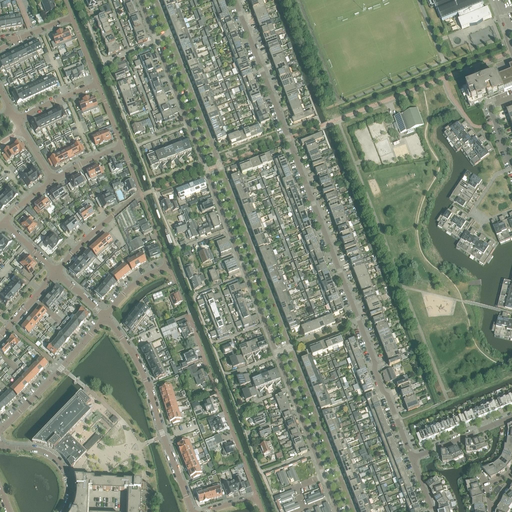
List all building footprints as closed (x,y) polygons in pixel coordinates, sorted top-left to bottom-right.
[(56,10),(54,4),(53,5),(52,3),(53,3),(51,0),(46,0),(42,2),(46,14),(56,10)] [(90,11),(94,9),(93,7),(98,6),(97,4),(100,2),(99,0),(85,0),(88,5),(87,5),(88,8),(89,8),(89,9),(90,9),(90,11)] [(166,9),(175,5),(177,4),(175,0),(173,0),(164,4),(166,9)] [(252,10),(264,5),(261,0),(260,0),(250,4),(251,4),(252,7),(253,6),(254,9),(252,9),(252,10)] [(433,0),(436,6),(442,22),(458,15),(483,5),(484,5),(481,0),(433,0)] [(109,4),(104,6),(102,7),(105,14),(112,12),(109,4)] [(125,7),(127,12),(136,8),(135,7),(135,6),(135,5),(135,4),(125,7)] [(224,4),(215,7),(212,8),(214,13),(217,12),(226,9),(224,4)] [(168,14),(177,11),(175,5),(166,9),(168,14)] [(256,14),(266,10),(264,5),(252,10),(253,12),(255,12),(256,14)] [(462,30),(465,28),(470,26),(470,27),(477,25),(483,21),(492,18),(488,9),(484,10),(483,5),(458,15),(460,20),(458,21),(462,30)] [(128,16),(138,13),(138,12),(138,11),(137,11),(137,10),(136,8),(127,12),(128,16)] [(170,19),(179,16),(181,15),(179,9),(177,11),(168,14),(170,19)] [(226,9),(217,12),(214,13),(216,18),(219,17),(228,14),(226,9)] [(256,20),(268,16),(266,10),(256,14),(257,17),(255,18),(256,20)] [(130,21),(139,17),(139,16),(139,15),(139,14),(139,13),(138,13),(128,16),(130,21)] [(45,22),(41,14),(35,16),(39,25),(45,22)] [(228,14),(219,17),(216,18),(218,23),(230,19),(228,14)] [(97,23),(107,19),(106,15),(94,19),(95,20),(96,21),(96,22),(97,22),(97,23)] [(172,24),(180,21),(183,19),(181,15),(179,16),(170,19),(172,24)] [(260,25),(270,21),(268,16),(256,20),(257,23),(259,22),(260,25)] [(130,26),(142,22),(142,21),(141,20),(140,19),(139,17),(130,21),(128,22),(130,26)] [(98,28),(108,24),(107,20),(108,20),(107,19),(97,23),(98,25),(98,26),(98,27),(98,28)] [(173,29),(176,28),(185,24),(183,19),(180,21),(172,24),(173,29)] [(220,28),(223,27),(232,24),(230,19),(218,23),(220,28)] [(260,31),(267,28),(272,26),(270,21),(260,25),(261,28),(259,28),(260,31)] [(134,30),(138,28),(143,26),(142,25),(142,24),(142,23),(142,22),(130,26),(131,31),(134,30)] [(101,32),(110,29),(108,24),(98,28),(99,29),(99,30),(100,31),(101,32)] [(175,34),(184,31),(187,30),(185,24),(176,28),(173,29),(175,34)] [(225,33),(234,29),(232,24),(223,27),(225,33)] [(135,34),(145,31),(145,29),(144,28),(143,26),(138,28),(134,30),(135,34)] [(263,36),(274,32),(272,26),(267,28),(260,31),(261,31),(262,33),(263,33),(264,35),(262,36),(263,36)] [(102,37),(112,33),(110,29),(101,32),(102,34),(101,34),(101,35),(101,36),(102,36),(102,37)] [(234,29),(225,33),(227,38),(235,34),(234,29)] [(72,42),(67,30),(64,32),(64,31),(59,33),(64,45),(72,42)] [(177,39),(186,36),(189,35),(187,30),(184,31),(175,34),(177,39)] [(145,31),(135,34),(137,39),(136,39),(146,35),(146,33),(146,32),(146,31),(145,31)] [(266,41),(276,37),(274,32),(263,36),(264,39),(265,38),(266,41)] [(64,45),(59,33),(55,34),(56,35),(52,36),(54,42),(51,43),(53,49),(64,45)] [(104,41),(114,38),(112,33),(102,37),(102,38),(103,39),(103,40),(104,40),(104,41)] [(235,34),(227,38),(224,39),(226,44),(228,43),(237,39),(235,34)] [(146,35),(136,39),(138,44),(149,39),(150,40),(150,39),(149,39),(149,38),(148,38),(147,37),(146,35)] [(179,44),(188,41),(191,40),(189,35),(186,36),(177,39),(179,44)] [(267,47),(278,42),(276,37),(266,41),(267,44),(266,44),(267,47)] [(105,46),(115,42),(114,38),(104,41),(105,43),(105,44),(105,45),(105,46)] [(237,39),(228,43),(230,48),(239,44),(237,39)] [(190,46),(188,41),(179,44),(181,49),(190,46)] [(39,44),(37,42),(33,44),(37,53),(42,50),(40,48),(42,47),(41,43),(39,44)] [(108,50),(118,46),(117,46),(115,42),(105,46),(106,47),(106,48),(107,49),(107,48),(108,50)] [(269,52),(280,48),(282,47),(280,42),(278,42),(267,47),(268,49),(269,49),(270,51),(269,52)] [(37,53),(33,44),(28,46),(33,57),(32,55),(37,53)] [(239,44),(230,48),(232,53),(241,49),(239,44)] [(183,54),(192,51),(195,50),(193,45),(190,46),(181,49),(183,54)] [(33,57),(28,46),(23,48),(29,59),(33,57)] [(118,46),(108,50),(108,52),(108,53),(108,54),(108,55),(108,56),(108,55),(120,51),(118,46)] [(29,59),(23,48),(19,50),(24,61),(29,59)] [(272,57),(282,53),(280,48),(269,52),(270,55),(271,54),(272,57)] [(241,49),(232,53),(234,58),(243,54),(241,49)] [(24,61),(19,50),(19,51),(14,53),(19,64),(24,62),(24,61)] [(195,50),(192,51),(183,54),(185,59),(194,56),(197,55),(195,50)] [(158,59),(156,54),(150,57),(148,52),(143,54),(147,63),(152,61),(158,59)] [(19,64),(14,53),(10,55),(15,66),(14,65),(19,63),(19,64)] [(273,63),(284,58),(282,53),(272,57),(273,59),(272,60),(273,63)] [(147,63),(143,54),(139,56),(140,60),(134,63),(136,67),(142,65),(147,63)] [(243,54),(234,58),(236,63),(245,59),(243,54)] [(15,66),(10,55),(5,57),(10,68),(15,66)] [(194,56),(185,59),(187,64),(196,61),(194,56)] [(10,68),(5,57),(0,59),(6,70),(10,68)] [(277,68),(286,64),(284,58),(273,63),(274,65),(275,65),(277,68)] [(245,59),(236,63),(233,64),(235,69),(238,68),(247,64),(245,59)] [(189,70),(198,66),(201,65),(201,64),(200,60),(199,60),(196,61),(187,64),(189,70)] [(124,61),(120,63),(116,64),(119,72),(114,73),(117,81),(126,77),(124,74),(128,73),(128,72),(125,64),(124,61)] [(144,69),(153,66),(152,61),(147,63),(142,65),(144,69)] [(84,71),(81,63),(72,67),(77,79),(82,77),(80,73),(84,71)] [(247,64),(238,68),(235,69),(237,74),(249,70),(247,64)] [(277,73),(288,69),(286,64),(277,68),(278,70),(276,71),(277,73)] [(200,71),(203,70),(201,65),(198,66),(189,70),(191,75),(200,71)] [(511,88),(511,65),(509,66),(511,71),(498,76),(487,79),(477,83),(463,88),(465,94),(463,95),(466,101),(468,100),(470,106),(489,99),(499,95),(504,93),(504,91),(511,88)] [(153,66),(144,69),(146,74),(155,70),(153,66)] [(77,79),(72,67),(63,70),(67,78),(70,77),(72,82),(77,79)] [(279,79),(291,74),(288,69),(277,73),(277,74),(278,74),(279,76),(280,76),(281,78),(279,79)] [(155,70),(146,74),(147,78),(157,75),(155,70)] [(203,70),(200,71),(191,75),(193,80),(205,75),(203,70)] [(250,71),(238,76),(240,81),(252,76),(250,71)] [(283,83),(293,80),(291,74),(279,79),(280,81),(282,81),(283,83)] [(149,83),(159,79),(157,75),(147,78),(149,83)] [(205,75),(193,80),(195,85),(207,80),(205,75)] [(245,85),(254,82),(252,76),(240,81),(242,86),(245,85)] [(51,88),(46,77),(41,79),(47,90),(51,88)] [(46,77),(51,88),(56,86),(55,83),(57,82),(56,78),(54,79),(52,77),(47,79),(46,77)] [(47,90),(41,79),(36,81),(42,93),(46,90),(47,90)] [(159,79),(149,83),(151,87),(160,84),(159,79)] [(197,90),(206,86),(209,85),(207,80),(195,85),(197,90)] [(283,89),(295,85),(293,80),(283,83),(284,86),(282,87),(283,89)] [(42,93),(36,81),(36,82),(32,84),(37,95),(41,93),(42,93)] [(119,89),(128,86),(126,81),(118,84),(119,89)] [(254,82),(245,85),(242,86),(244,91),(247,90),(256,87),(254,82)] [(37,95),(32,84),(31,84),(29,85),(27,86),(32,97),(36,95),(37,95)] [(287,94),(297,90),(295,85),(283,89),(284,92),(286,92),(287,94)] [(32,97),(27,86),(26,86),(22,88),(27,99),(32,97)] [(256,87),(247,90),(244,91),(246,96),(249,95),(258,92),(256,87)] [(27,99),(22,88),(21,88),(17,91),(22,102),(27,100),(27,99)] [(162,88),(153,92),(154,96),(164,93),(162,88)] [(206,88),(197,91),(200,97),(208,93),(206,88)] [(123,98),(132,95),(134,94),(134,93),(133,92),(132,91),(132,90),(132,89),(130,90),(121,94),(123,98)] [(287,100),(299,96),(297,90),(287,94),(288,97),(286,98),(287,100)] [(22,102),(17,91),(12,93),(14,98),(12,99),(14,102),(16,101),(16,102),(17,104),(22,102)] [(201,102),(210,98),(213,97),(211,92),(208,93),(200,97),(201,102)] [(258,92),(249,95),(246,96),(248,101),(250,100),(260,97),(258,92)] [(164,93),(154,96),(156,101),(166,97),(164,93)] [(289,105),(298,101),(297,97),(299,96),(287,100),(289,105)] [(90,98),(86,99),(91,111),(98,108),(94,97),(91,98),(90,98)] [(158,105),(167,102),(166,97),(156,101),(158,105)] [(210,98),(201,102),(203,107),(215,102),(213,97),(210,98)] [(260,97),(250,100),(248,101),(250,106),(252,105),(261,102),(260,97)] [(82,112),(77,113),(79,116),(81,115),(83,114),(91,111),(86,99),(82,101),(82,102),(78,103),(82,112)] [(291,109),(300,106),(298,101),(289,105),(291,109)] [(167,102),(158,105),(160,110),(169,106),(167,102)] [(215,102),(203,107),(205,112),(217,107),(215,102)] [(261,102),(252,105),(250,106),(252,111),(254,110),(263,107),(261,102)] [(128,111),(137,108),(139,107),(137,103),(135,104),(126,107),(128,111)] [(169,106),(160,110),(161,114),(166,112),(171,110),(169,106)] [(292,114),(302,110),(300,106),(291,109),(292,114)] [(207,117),(216,113),(219,112),(217,107),(205,112),(207,117)] [(263,107),(254,110),(252,111),(254,116),(265,112),(263,107)] [(67,118),(62,108),(57,111),(62,121),(67,118)] [(137,108),(128,111),(130,116),(139,113),(137,108)] [(179,113),(177,108),(171,110),(166,112),(170,121),(174,120),(173,115),(179,113)] [(400,134),(424,125),(417,108),(394,117),(400,134)] [(292,114),(294,118),(302,115),(304,114),(303,114),(302,110),(292,114)] [(62,121),(57,111),(52,113),(56,123),(62,121)] [(302,115),(304,121),(306,121),(305,119),(314,116),(312,111),(303,114),(304,114),(302,115)] [(170,121),(166,112),(161,114),(155,116),(156,119),(157,121),(163,119),(165,123),(170,121)] [(209,122),(218,118),(221,117),(219,112),(216,113),(207,117),(209,122)] [(258,120),(267,117),(265,112),(254,116),(256,121),(257,121),(258,120)] [(56,123),(52,113),(47,116),(51,126),(56,123)] [(304,121),(302,115),(294,118),(291,119),(293,124),(302,121),(302,122),(304,121)] [(51,126),(47,116),(41,118),(46,128),(51,126)] [(211,127),(220,123),(223,122),(221,117),(218,118),(209,122),(211,127)] [(267,117),(258,120),(260,126),(266,123),(266,124),(267,124),(267,125),(268,125),(268,124),(269,124),(269,123),(269,122),(267,117)] [(46,128),(41,118),(36,121),(41,130),(46,128)] [(149,130),(153,128),(149,120),(132,127),(135,135),(141,133),(141,134),(145,133),(143,127),(148,125),(149,130)] [(41,130),(36,121),(31,123),(32,126),(31,126),(33,130),(34,129),(36,134),(42,132),(41,130)] [(223,122),(220,123),(211,127),(213,132),(225,127),(223,122)] [(444,134),(448,138),(467,124),(465,122),(461,125),(459,122),(453,127),(452,124),(445,129),(447,132),(444,134)] [(448,138),(451,143),(466,131),(464,129),(468,126),(467,124),(448,138)] [(253,128),(257,136),(262,134),(258,126),(253,128)] [(225,127),(213,132),(215,137),(226,133),(227,132),(225,127)] [(111,140),(106,128),(99,132),(99,134),(100,134),(104,144),(108,142),(107,141),(111,140)] [(248,130),(252,138),(257,136),(253,128),(248,130)] [(243,132),(246,140),(252,138),(248,130),(243,132)] [(451,143),(454,147),(473,133),(472,131),(468,134),(466,131),(451,143)] [(238,134),(241,142),(246,140),(243,132),(238,134)] [(226,133),(215,137),(217,142),(218,143),(219,143),(220,143),(221,142),(221,141),(226,139),(226,138),(228,137),(226,133)] [(472,140),(471,138),(475,135),(473,133),(454,147),(458,151),(462,148),(473,140),(472,140)] [(104,144),(100,134),(99,134),(92,137),(96,146),(99,144),(99,145),(104,144)] [(241,142),(238,134),(233,136),(236,144),(241,142)] [(312,137),(312,136),(310,136),(312,143),(314,142),(323,139),(321,134),(312,137)] [(236,144),(233,136),(228,138),(231,146),(236,144)] [(302,147),(305,146),(305,145),(312,143),(310,136),(308,137),(309,138),(300,142),(302,147)] [(465,153),(484,138),(483,136),(478,139),(477,137),(472,140),(473,140),(462,148),(465,153)] [(481,143),(486,140),(484,138),(465,153),(468,157),(483,146),(481,143)] [(181,149),(190,146),(187,140),(181,139),(182,143),(180,144),(179,144),(181,149)] [(26,152),(23,148),(25,146),(23,143),(21,144),(19,142),(14,145),(20,155),(21,156),(26,152)] [(316,146),(314,142),(312,143),(305,145),(305,146),(306,150),(316,146)] [(84,149),(83,145),(80,146),(78,143),(73,146),(78,155),(84,152),(82,150),(84,149)] [(173,152),(181,149),(179,144),(180,144),(179,143),(173,143),(174,146),(171,147),(173,152)] [(20,155),(14,145),(9,149),(14,157),(15,158),(20,155)] [(483,146),(468,157),(471,161),(490,147),(489,145),(485,148),(483,146)] [(78,155),(73,146),(69,148),(74,158),(78,155)] [(165,155),(173,152),(171,147),(171,146),(165,146),(166,149),(163,150),(165,155)] [(190,146),(181,149),(184,155),(184,154),(186,153),(188,157),(192,153),(190,146)] [(308,154),(318,151),(316,146),(306,150),(308,154)] [(74,158),(69,148),(68,147),(63,149),(64,151),(69,160),(74,158)] [(490,147),(471,161),(475,166),(490,155),(488,152),(492,149),(490,147)] [(14,157),(9,149),(4,152),(5,154),(3,156),(6,162),(14,157)] [(157,159),(165,155),(163,150),(163,149),(156,149),(158,152),(155,153),(157,159)] [(181,149),(173,152),(175,158),(176,158),(178,157),(179,160),(184,156),(184,154),(184,155),(181,149)] [(69,160),(64,151),(59,153),(64,163),(69,160)] [(318,151),(308,154),(310,159),(319,155),(318,151)] [(149,162),(157,159),(155,153),(155,152),(148,152),(150,155),(147,157),(149,162)] [(173,152),(165,155),(167,161),(170,160),(171,163),(175,160),(176,159),(176,158),(175,158),(173,152)] [(64,163),(59,153),(54,156),(55,157),(59,165),(64,163)] [(264,156),(267,164),(272,162),(269,154),(264,156)] [(165,155),(157,159),(159,164),(162,163),(163,166),(168,162),(167,161),(165,155)] [(319,155),(310,159),(312,164),(313,163),(321,160),(321,159),(319,155)] [(259,157),(262,166),(267,164),(264,156),(259,157)] [(59,165),(55,157),(48,160),(51,166),(53,165),(55,168),(59,165)] [(254,159),(257,168),(262,166),(259,157),(254,159)] [(276,166),(285,163),(282,158),(282,157),(281,157),(280,157),(279,157),(279,158),(279,159),(274,161),(274,162),(273,163),(274,167),(276,166)] [(313,169),(315,168),(325,164),(326,164),(324,158),(321,159),(321,160),(313,163),(314,165),(312,166),(313,169)] [(123,170),(120,163),(116,164),(114,159),(109,161),(110,164),(109,165),(110,169),(112,168),(114,173),(123,170)] [(157,159),(149,162),(151,167),(154,166),(155,169),(158,166),(160,165),(159,164),(157,159)] [(249,161),(252,170),(257,168),(254,159),(249,161)] [(247,172),(252,170),(249,161),(244,163),(247,172)] [(247,172),(244,163),(238,165),(242,174),(247,172)] [(277,172),(278,172),(287,168),(285,163),(276,166),(275,167),(273,168),(275,172),(277,172)] [(316,174),(327,170),(325,164),(315,168),(316,171),(315,171),(316,174)] [(105,176),(101,168),(98,169),(97,166),(92,169),(96,177),(97,180),(105,176)] [(41,174),(39,171),(38,171),(35,167),(30,171),(31,172),(37,180),(42,177),(40,174),(41,174)] [(280,177),(289,173),(287,168),(278,172),(280,177)] [(96,177),(92,169),(86,171),(88,174),(85,175),(88,181),(91,180),(92,182),(97,180),(96,177)] [(327,170),(316,174),(317,177),(318,176),(319,179),(329,175),(327,170)] [(37,180),(31,172),(26,175),(27,176),(33,184),(37,180)] [(464,177),(484,190),(486,188),(481,185),(483,182),(467,172),(464,177)] [(279,183),(291,178),(289,173),(280,177),(277,177),(279,183)] [(233,183),(242,179),(244,179),(242,174),(240,175),(240,174),(234,176),(233,176),(233,175),(232,175),(232,176),(231,176),(231,177),(231,178),(233,183)] [(87,182),(83,176),(81,177),(79,175),(74,178),(79,186),(80,189),(85,185),(84,183),(87,182)] [(329,175),(319,179),(320,181),(319,182),(320,185),(331,180),(329,175)] [(33,184),(27,176),(20,181),(24,186),(26,185),(28,187),(33,184)] [(484,190),(464,177),(461,181),(477,192),(479,189),(483,192),(484,190)] [(79,186),(74,178),(69,181),(71,183),(68,185),(71,191),(79,186)] [(281,188),(292,183),(291,178),(279,183),(281,188)] [(235,188),(244,185),(242,179),(233,183),(235,188)] [(324,189),(334,185),(333,185),(331,180),(320,185),(321,187),(322,187),(324,189)] [(134,190),(136,190),(133,181),(124,184),(120,185),(119,181),(111,184),(114,190),(121,187),(125,186),(126,189),(125,189),(125,190),(126,192),(127,193),(127,192),(128,193),(130,192),(132,196),(135,193),(134,190)] [(197,183),(200,191),(201,194),(207,192),(202,181),(197,183)] [(477,192),(461,181),(458,186),(478,199),(480,197),(475,194),(477,192)] [(192,185),(195,193),(200,191),(197,183),(192,185)] [(283,193),(294,188),(292,183),(281,188),(283,193)] [(244,185),(235,188),(237,193),(248,189),(246,184),(244,185)] [(187,187),(190,195),(195,193),(192,185),(187,187)] [(334,185),(324,189),(325,192),(322,193),(323,196),(326,195),(336,191),(337,191),(334,185)] [(478,199),(458,186),(455,190),(471,201),(473,198),(477,201),(478,199)] [(17,192),(14,190),(13,190),(10,187),(6,191),(13,199),(18,195),(16,193),(17,192)] [(69,195),(64,188),(61,189),(60,187),(55,190),(60,198),(61,200),(69,195)] [(182,189),(185,197),(190,195),(187,187),(182,189)] [(285,198),(296,193),(294,188),(283,193),(285,198)] [(185,197),(182,189),(177,191),(177,192),(178,196),(180,199),(185,197)] [(248,189),(237,193),(239,198),(248,195),(250,194),(248,189)] [(60,198),(55,190),(50,193),(51,196),(49,197),(53,203),(60,198)] [(471,201),(455,190),(452,195),(472,208),(474,206),(469,203),(471,201)] [(13,199),(6,191),(2,195),(9,203),(13,199)] [(336,191),(326,195),(327,197),(325,198),(326,201),(337,196),(336,191)] [(287,203),(298,198),(296,193),(285,198),(287,203)] [(115,200),(112,194),(104,198),(109,206),(114,204),(113,201),(115,200)] [(9,203),(2,195),(0,196),(0,201),(5,207),(9,203)] [(241,203),(250,200),(248,195),(239,198),(241,203)] [(472,208),(452,195),(449,200),(465,210),(467,207),(471,210),(472,208)] [(104,198),(103,196),(95,200),(100,208),(102,206),(103,209),(109,206),(104,198)] [(330,205),(339,201),(337,196),(326,201),(327,203),(329,203),(330,205)] [(52,204),(48,198),(45,200),(44,198),(39,201),(45,209),(46,211),(51,207),(50,205),(52,204)] [(289,208),(292,207),(300,203),(298,198),(287,203),(289,208)] [(250,200),(241,203),(243,208),(252,205),(254,204),(252,199),(250,200)] [(135,209),(139,207),(136,200),(130,206),(132,210),(135,209)] [(172,210),(172,212),(179,209),(176,202),(170,204),(168,200),(161,202),(165,213),(172,210)] [(45,209),(39,201),(34,205),(36,207),(34,209),(38,215),(45,209)] [(213,211),(213,206),(212,206),(211,204),(213,203),(208,204),(207,201),(200,204),(201,207),(199,208),(200,208),(202,214),(207,212),(213,211)] [(339,201),(330,205),(328,206),(330,211),(342,207),(339,201)] [(300,203),(292,207),(289,208),(291,213),(294,212),(302,208),(300,203)] [(92,212),(95,211),(91,205),(88,207),(87,205),(82,208),(84,210),(89,218),(94,215),(92,212)] [(245,213),(254,210),(252,205),(243,208),(245,213)] [(130,206),(115,219),(127,245),(131,253),(134,252),(129,243),(125,232),(133,229),(139,226),(138,223),(133,213),(132,210),(130,206)] [(342,207),(330,211),(332,217),(344,212),(342,207)] [(443,229),(456,209),(454,207),(451,212),(448,210),(444,216),(442,214),(437,221),(440,223),(438,226),(443,229)] [(302,208),(294,212),(291,213),(293,218),(304,213),(302,208)] [(198,236),(192,221),(191,221),(188,214),(186,209),(183,211),(185,215),(183,216),(184,218),(183,219),(184,220),(185,221),(186,223),(188,229),(189,232),(188,232),(186,233),(189,240),(198,236)] [(456,209),(443,229),(447,232),(458,216),(455,215),(458,210),(456,209)] [(89,218),(84,210),(76,215),(80,221),(82,219),(84,221),(89,218)] [(254,210),(245,213),(247,218),(256,215),(254,210)] [(347,211),(344,212),(332,217),(334,222),(346,218),(349,216),(347,211)] [(219,222),(218,218),(218,217),(217,216),(216,216),(215,213),(206,217),(211,229),(214,229),(214,230),(214,229),(220,227),(218,222),(220,222),(219,222)] [(295,223),(297,222),(306,218),(304,213),(293,218),(295,223)] [(458,216),(447,232),(452,235),(465,215),(463,213),(460,218),(458,216)] [(249,223),(258,220),(260,219),(258,214),(256,215),(247,218),(249,223)] [(465,215),(452,235),(456,238),(467,222),(464,220),(467,216),(465,215)] [(77,224),(79,222),(75,216),(68,222),(74,230),(79,226),(77,224)] [(501,217),(510,239),(511,238),(511,229),(508,220),(505,221),(503,216),(501,217)] [(498,224),(505,241),(510,239),(501,217),(499,218),(501,223),(498,224)] [(21,219),(18,222),(19,224),(21,225),(21,226),(24,228),(25,230),(33,222),(31,220),(28,218),(24,222),(23,221),(21,219)] [(306,218),(297,222),(295,223),(297,228),(299,227),(308,223),(306,218)] [(346,218),(334,222),(336,228),(338,227),(348,223),(346,218)] [(139,226),(133,229),(134,232),(141,229),(144,236),(145,235),(152,232),(151,228),(150,228),(150,227),(148,223),(147,223),(145,219),(138,223),(139,226)] [(258,220),(249,223),(250,228),(262,224),(260,219),(258,220)] [(456,238),(461,241),(467,231),(474,221),(472,219),(469,224),(467,222),(456,238)] [(199,236),(200,237),(210,233),(208,226),(207,224),(203,226),(204,228),(198,230),(194,220),(192,221),(198,236),(199,236)] [(505,241),(498,224),(495,225),(493,220),(491,221),(500,243),(505,241)] [(33,222),(25,230),(30,234),(34,230),(36,231),(39,228),(33,222)] [(74,230),(68,222),(61,228),(65,233),(68,231),(69,233),(74,230)] [(178,235),(187,231),(184,223),(182,224),(181,224),(179,224),(178,226),(175,227),(178,235)] [(308,223),(299,227),(301,232),(310,228),(308,223)] [(348,223),(338,227),(339,229),(337,230),(338,233),(350,228),(348,223)] [(252,233),(261,230),(264,229),(262,224),(250,228),(252,233)] [(342,237),(352,234),(350,228),(338,233),(339,235),(341,235),(342,237)] [(461,250),(474,230),(472,229),(470,233),(467,231),(461,241),(457,247),(461,250)] [(261,230),(252,233),(254,239),(263,235),(261,230)] [(311,230),(302,234),(299,235),(301,240),(313,235),(311,230)] [(474,230),(461,250),(466,253),(476,237),(474,236),(477,232),(474,230)] [(63,240),(59,237),(58,238),(51,232),(47,237),(57,246),(63,240)] [(256,244),(265,240),(268,239),(266,234),(263,235),(254,239),(256,244)] [(352,234),(342,237),(343,240),(342,241),(343,243),(354,239),(352,234)] [(110,247),(114,243),(106,235),(102,238),(110,247)] [(303,245),(306,244),(315,240),(313,235),(301,240),(303,245)] [(470,256),(484,236),(481,235),(479,239),(476,237),(466,253),(470,256)] [(2,236),(0,238),(0,242),(7,248),(9,244),(12,242),(8,238),(7,240),(2,236)] [(484,236),(470,256),(475,259),(485,243),(483,242),(486,237),(484,236)] [(57,246),(47,237),(41,244),(42,245),(43,245),(47,248),(48,246),(53,251),(57,246)] [(219,249),(229,245),(227,239),(226,240),(225,237),(214,241),(215,241),(216,243),(219,249)] [(110,247),(102,238),(98,242),(105,250),(110,247)] [(139,239),(129,243),(134,252),(144,247),(140,238),(139,239)] [(258,249),(267,245),(270,244),(268,239),(265,240),(256,244),(258,249)] [(346,248),(357,244),(356,244),(354,239),(343,243),(344,246),(345,245),(346,248)] [(315,240),(306,244),(303,245),(305,250),(308,249),(317,246),(315,240)] [(485,243),(475,259),(479,262),(493,242),(490,241),(488,245),(485,243)] [(105,250),(98,242),(94,245),(101,254),(105,250)] [(493,242),(479,262),(484,265),(486,263),(488,264),(493,257),(491,256),(495,249),(492,248),(495,243),(493,242)] [(357,244),(346,248),(344,249),(346,254),(359,249),(357,244)] [(101,254),(94,245),(90,249),(97,258),(101,254)] [(160,255),(156,246),(152,248),(151,245),(144,248),(146,253),(148,252),(150,259),(156,257),(157,258),(160,257),(159,256),(160,255)] [(229,245),(219,249),(221,254),(221,257),(220,258),(231,254),(230,251),(231,250),(229,245)] [(271,246),(259,250),(261,256),(273,251),(271,246)] [(317,246),(308,249),(305,250),(307,255),(310,254),(319,250),(317,246)] [(350,259),(361,255),(359,249),(346,254),(347,257),(349,256),(350,259)] [(208,255),(206,250),(199,253),(203,264),(214,260),(211,254),(208,255)] [(319,250),(310,254),(312,259),(321,256),(319,250)] [(96,259),(87,251),(84,255),(92,263),(96,259)] [(263,261),(272,257),(275,256),(273,251),(261,256),(263,261)] [(146,262),(141,254),(137,257),(141,265),(146,262)] [(24,269),(32,261),(26,255),(23,258),(24,260),(20,264),(24,269)] [(92,263),(84,255),(80,259),(88,267),(92,263)] [(361,255),(350,259),(351,261),(350,262),(351,265),(362,260),(360,255),(361,255)] [(265,266),(274,262),(277,261),(275,256),(272,257),(263,261),(265,266)] [(311,265),(323,261),(321,256),(312,259),(309,260),(311,265)] [(141,265),(137,257),(132,259),(137,268),(140,266),(141,265)] [(226,269),(237,265),(234,259),(234,260),(233,257),(221,261),(222,261),(224,263),(226,269)] [(88,267),(80,259),(77,262),(78,262),(76,263),(84,270),(85,271),(88,267)] [(137,268),(132,259),(127,262),(132,270),(131,270),(136,268),(137,268)] [(354,269),(364,265),(362,260),(351,265),(352,267),(353,267),(354,269)] [(37,265),(32,261),(24,269),(30,274),(34,271),(32,269),(37,265)] [(277,261),(274,262),(265,266),(267,271),(278,266),(277,261)] [(323,261),(311,265),(313,270),(316,269),(325,266),(323,261)] [(84,270),(76,263),(73,267),(80,274),(81,275),(85,271),(84,270)] [(130,271),(124,264),(120,268),(126,275),(130,271)] [(195,278),(191,268),(190,264),(184,266),(185,270),(186,270),(189,280),(190,280),(194,290),(203,287),(201,282),(205,281),(204,280),(203,277),(203,276),(199,277),(199,276),(195,278)] [(237,265),(226,269),(228,274),(229,277),(228,278),(239,274),(238,271),(239,270),(237,265)] [(364,265),(354,269),(353,270),(355,275),(366,271),(364,265)] [(269,276),(278,272),(279,272),(280,271),(278,266),(267,271),(269,276)] [(325,266),(316,269),(313,270),(315,275),(318,274),(327,271),(325,266)] [(80,274),(73,267),(69,272),(77,279),(81,275),(80,274)] [(126,275),(120,268),(116,271),(122,278),(126,275)] [(219,281),(219,282),(218,279),(221,277),(218,270),(215,271),(214,270),(208,272),(210,278),(211,284),(217,283),(216,282),(219,281)] [(122,278),(116,271),(111,275),(117,282),(122,278)] [(327,271),(318,274),(320,279),(329,276),(327,271)] [(368,276),(366,271),(355,275),(357,281),(368,276)] [(271,281),(277,278),(281,277),(282,275),(281,272),(279,272),(278,272),(269,276),(271,281)] [(21,289),(25,285),(17,278),(16,278),(14,276),(11,280),(13,282),(21,289)] [(273,286),(282,282),(284,281),(282,276),(281,277),(277,278),(271,281),(273,286)] [(322,284),(331,281),(329,276),(320,279),(322,284)] [(359,286),(370,282),(368,276),(357,281),(359,286)] [(116,283),(109,278),(105,282),(112,288),(113,288),(112,287),(116,283)] [(275,291),(284,287),(286,286),(284,281),(282,282),(273,286),(275,291)] [(331,281),(322,284),(324,289),(333,286),(331,281)] [(13,282),(9,286),(17,294),(18,294),(17,293),(18,293),(21,289),(13,282)] [(112,288),(105,282),(102,286),(109,292),(110,290),(110,291),(112,288)] [(247,288),(245,284),(239,286),(237,282),(232,283),(236,293),(240,291),(247,288)] [(363,291),(373,287),(370,282),(359,286),(361,292),(363,291)] [(223,292),(225,297),(231,294),(236,293),(232,283),(227,285),(229,290),(223,292)] [(9,286),(5,291),(14,298),(17,294),(9,286)] [(109,292),(102,286),(98,290),(98,289),(97,289),(105,296),(109,292)] [(277,296),(286,293),(288,292),(286,286),(284,287),(275,291),(277,296)] [(323,296),(326,294),(335,291),(333,286),(324,289),(321,290),(323,296)] [(57,287),(53,291),(61,298),(65,293),(57,287)] [(373,287),(363,291),(364,293),(362,294),(363,297),(375,292),(373,287)] [(105,296),(97,289),(94,294),(102,300),(105,296)] [(5,291),(1,295),(10,302),(14,298),(5,291)] [(61,298),(53,291),(50,295),(57,302),(58,301),(61,298)] [(221,298),(220,293),(213,296),(211,291),(207,293),(210,302),(215,300),(215,301),(221,298)] [(233,299),(242,295),(240,291),(236,293),(231,294),(233,299)] [(335,291),(326,294),(323,296),(325,301),(328,299),(337,296),(335,291)] [(164,300),(161,292),(152,296),(155,303),(164,300)] [(181,303),(182,302),(178,292),(169,296),(173,306),(178,304),(179,304),(181,304),(181,303)] [(279,301),(287,298),(290,297),(288,292),(286,293),(277,296),(279,301)] [(367,301),(376,297),(375,292),(363,297),(364,299),(366,299),(367,301)] [(197,302),(199,307),(206,304),(210,302),(207,293),(202,295),(204,300),(197,302)] [(10,302),(1,295),(0,296),(0,303),(1,302),(6,307),(10,302)] [(50,295),(48,297),(48,296),(46,299),(53,305),(56,301),(57,302),(50,295)] [(242,295),(233,299),(230,300),(232,304),(234,303),(244,300),(242,295)] [(337,296),(328,299),(325,301),(327,306),(330,304),(338,301),(337,296)] [(290,297),(287,298),(279,301),(280,306),(292,302),(290,297)] [(376,297),(367,301),(365,302),(367,307),(379,303),(376,297)] [(53,305),(46,299),(42,304),(43,304),(49,309),(53,305)] [(217,305),(215,301),(215,300),(210,302),(206,304),(207,309),(217,305)] [(236,308),(246,304),(244,300),(234,303),(236,308)] [(338,301),(330,304),(327,306),(329,310),(330,310),(340,306),(338,301)] [(282,311),(291,308),(294,307),(292,302),(280,306),(282,311)] [(498,307),(501,308),(511,310),(511,304),(499,302),(498,307)] [(379,303),(367,307),(369,313),(371,312),(382,308),(381,308),(379,303)] [(145,315),(148,310),(140,304),(137,309),(145,315)] [(246,304),(236,308),(238,312),(247,309),(246,304)] [(209,313),(218,309),(217,305),(207,309),(209,313)] [(342,312),(342,311),(340,306),(330,310),(331,315),(333,314),(334,315),(339,313),(340,314),(341,314),(342,314),(342,313),(342,312)] [(40,307),(36,311),(44,318),(43,317),(46,313),(40,307)] [(291,308),(282,311),(284,316),(293,313),(296,312),(294,307),(291,308)] [(90,313),(88,311),(87,312),(82,308),(83,308),(82,308),(79,312),(86,319),(90,314),(90,315),(89,314),(90,313)] [(382,308),(371,312),(372,315),(369,316),(370,318),(373,318),(383,314),(384,313),(382,308)] [(147,316),(145,315),(137,309),(134,313),(143,320),(147,316)] [(211,318),(220,314),(218,309),(209,313),(211,318)] [(247,309),(238,312),(240,317),(249,313),(247,309)] [(44,318),(36,311),(32,315),(40,322),(44,318)] [(79,312),(78,313),(79,313),(76,317),(75,316),(76,316),(75,316),(83,323),(83,322),(83,323),(83,322),(86,319),(79,312)] [(143,320),(134,313),(130,317),(140,325),(143,320)] [(249,313),(240,317),(241,321),(246,319),(251,318),(251,317),(249,313)] [(295,318),(293,313),(284,316),(286,321),(295,318)] [(500,336),(505,313),(503,313),(502,318),(499,317),(497,324),(494,323),(492,331),(495,332),(494,335),(500,336)] [(505,313),(500,336),(505,338),(509,320),(507,319),(508,314),(505,313)] [(212,322),(222,318),(220,314),(211,318),(212,322)] [(383,314),(373,318),(374,320),(372,321),(373,323),(385,319),(383,314)] [(32,315),(29,319),(37,326),(36,325),(39,321),(40,322),(32,315)] [(259,320),(257,315),(251,317),(251,318),(246,319),(249,329),(254,327),(252,322),(259,320)] [(326,317),(330,326),(335,324),(332,315),(326,317)] [(75,316),(72,321),(79,327),(83,323),(75,316)] [(140,325),(130,317),(127,321),(137,329),(140,325)] [(330,326),(326,317),(321,319),(325,328),(330,326)] [(214,327),(224,323),(222,318),(212,322),(214,327)] [(297,323),(295,318),(286,321),(288,326),(297,323)] [(29,319),(26,322),(25,323),(33,330),(37,326),(29,319)] [(235,323),(237,328),(243,326),(245,330),(249,329),(246,319),(241,321),(235,323)] [(316,321),(320,330),(325,328),(321,319),(316,321)] [(385,319),(373,323),(374,326),(376,325),(377,328),(387,324),(385,319)] [(191,330),(189,323),(188,324),(186,320),(178,323),(179,326),(180,326),(181,328),(182,331),(181,331),(184,339),(189,338),(188,336),(193,334),(194,332),(193,331),(191,330)] [(72,321),(71,321),(72,321),(68,325),(75,331),(79,327),(79,328),(79,327),(72,321)] [(137,329),(127,321),(124,326),(126,328),(125,329),(128,331),(129,330),(133,333),(137,329)] [(320,330),(316,321),(311,323),(314,332),(320,330)] [(297,323),(288,326),(290,332),(291,332),(291,333),(292,333),(293,333),(293,332),(294,332),(294,331),(294,330),(299,328),(299,327),(301,326),(299,322),(297,323)] [(33,330),(25,323),(21,328),(22,328),(29,334),(33,330)] [(224,323),(214,327),(216,331),(221,329),(225,327),(224,323)] [(306,325),(309,334),(314,332),(311,323),(306,325)] [(170,331),(177,328),(175,324),(160,330),(164,339),(172,336),(170,331)] [(387,324),(377,328),(375,328),(377,334),(389,330),(387,324)] [(68,325),(65,329),(72,335),(75,331),(68,325)] [(233,330),(232,325),(225,327),(221,329),(224,338),(229,336),(227,332),(233,330)] [(309,334),(306,325),(301,327),(304,336),(309,334)] [(65,329),(62,333),(61,333),(62,333),(61,332),(61,333),(69,340),(69,339),(68,339),(72,335),(65,329)] [(209,333),(211,338),(218,336),(219,340),(224,338),(221,329),(216,331),(209,333)] [(379,339),(391,335),(389,330),(377,334),(379,339)] [(61,333),(57,337),(65,344),(69,340),(61,333)] [(20,342),(16,338),(17,337),(15,335),(14,336),(13,336),(14,336),(14,335),(13,335),(13,336),(12,337),(9,339),(17,347),(17,346),(21,342),(20,342)] [(334,337),(337,346),(343,344),(341,340),(340,336),(339,335),(334,337)] [(391,335),(379,339),(382,345),(393,340),(391,335)] [(257,346),(266,343),(263,336),(257,336),(258,340),(255,341),(257,346)] [(57,337),(58,337),(54,341),(61,347),(65,343),(65,344),(57,337)] [(332,348),(337,346),(334,337),(329,339),(332,348)] [(346,348),(355,345),(353,339),(353,340),(353,339),(352,339),(352,338),(351,338),(351,339),(350,339),(350,340),(350,341),(344,343),(345,344),(343,345),(344,349),(346,348)] [(17,347),(9,339),(9,340),(10,340),(6,344),(6,343),(6,344),(13,351),(17,347)] [(249,349),(257,346),(255,341),(255,339),(249,339),(250,343),(247,344),(249,349)] [(327,350),(332,348),(329,339),(324,341),(327,350)] [(384,350),(395,346),(395,345),(397,345),(395,339),(393,340),(382,345),(384,350)] [(54,341),(51,345),(50,345),(58,352),(59,351),(58,351),(61,347),(54,341)] [(322,352),(327,350),(324,341),(319,343),(322,352)] [(247,344),(247,342),(240,342),(242,346),(239,347),(241,352),(249,349),(247,344)] [(266,343),(257,346),(259,351),(260,351),(262,350),(263,354),(268,349),(266,343)] [(317,354),(322,352),(319,343),(314,345),(317,354)] [(4,354),(10,348),(13,351),(6,344),(0,350),(4,355),(4,354)] [(227,347),(222,349),(223,352),(224,355),(224,354),(225,355),(232,352),(231,349),(231,348),(234,347),(232,344),(229,345),(229,344),(226,345),(227,347)] [(50,345),(49,347),(47,350),(52,354),(51,354),(53,356),(54,355),(54,356),(58,352),(50,345)] [(144,355),(155,350),(152,345),(141,350),(144,355)] [(317,354),(314,345),(309,347),(312,356),(317,354)] [(348,353),(357,350),(355,345),(346,348),(348,353)] [(257,346),(249,349),(251,354),(254,353),(255,357),(260,352),(260,351),(259,351),(257,346)] [(386,355),(397,351),(395,346),(384,350),(386,355)] [(251,354),(249,349),(241,352),(243,358),(246,356),(247,360),(252,356),(251,354)] [(146,360),(157,355),(155,350),(144,355),(146,360)] [(357,350),(348,353),(350,358),(359,355),(357,350)] [(184,363),(179,365),(180,370),(186,368),(185,365),(197,361),(193,351),(182,356),(184,363)] [(397,351),(386,355),(388,361),(389,360),(399,356),(397,351)] [(148,365),(159,359),(157,355),(146,360),(148,365)] [(359,355),(350,358),(352,363),(361,360),(359,355)] [(389,360),(390,363),(388,364),(389,366),(402,361),(400,355),(399,356),(389,360)] [(229,362),(229,364),(230,366),(231,367),(232,366),(233,368),(238,366),(244,364),(241,356),(235,358),(234,358),(230,360),(230,361),(229,362)] [(303,365),(312,361),(314,361),(313,359),(313,357),(312,356),(310,357),(310,356),(305,358),(304,358),(304,357),(303,357),(302,357),(302,358),(301,358),(301,359),(301,360),(303,365)] [(41,358),(37,362),(43,368),(47,364),(41,358)] [(151,370),(162,364),(159,359),(148,365),(151,370)] [(352,363),(354,368),(363,365),(361,360),(352,363)] [(305,370),(314,366),(312,361),(303,365),(305,370)] [(37,362),(33,366),(40,372),(42,370),(43,368),(37,362)] [(153,375),(164,369),(162,364),(151,370),(153,375)] [(209,381),(207,377),(205,370),(198,372),(196,365),(184,370),(185,372),(191,370),(193,375),(197,373),(201,384),(202,386),(203,387),(204,387),(206,387),(207,385),(207,384),(206,382),(209,381)] [(363,365),(354,368),(351,369),(353,374),(356,373),(365,370),(363,365)] [(33,366),(29,370),(36,376),(39,372),(40,373),(40,372),(33,366)] [(316,371),(314,366),(305,370),(307,375),(316,371)] [(162,377),(167,374),(164,369),(153,375),(156,380),(158,378),(159,379),(162,378),(162,377)] [(270,379),(278,375),(276,369),(269,369),(271,372),(268,373),(270,379)] [(386,384),(391,382),(392,386),(406,381),(404,376),(396,379),(392,369),(382,373),(386,384)] [(36,376),(29,370),(26,374),(32,380),(36,376)] [(309,380),(318,376),(321,375),(319,370),(316,371),(307,375),(309,380)] [(365,370),(356,373),(353,374),(355,379),(358,378),(367,375),(365,370)] [(262,382),(270,379),(268,373),(268,372),(261,372),(263,375),(260,376),(262,382)] [(26,374),(22,378),(28,384),(32,380),(26,374)] [(237,381),(236,382),(237,384),(238,385),(239,385),(240,387),(245,385),(251,382),(248,374),(248,375),(242,377),(237,378),(238,380),(237,381)] [(262,382),(260,376),(259,375),(253,375),(254,378),(253,379),(251,380),(253,383),(253,385),(262,382)] [(278,375),(270,379),(272,384),(275,383),(276,386),(281,382),(278,375)] [(311,385),(320,382),(323,380),(321,375),(318,376),(309,380),(311,385)] [(367,375),(358,378),(355,379),(357,384),(360,383),(369,380),(367,375)] [(22,378),(18,381),(25,388),(27,385),(28,384),(22,378)] [(270,379),(262,382),(264,387),(267,386),(268,389),(273,385),(272,384),(270,379)] [(313,390),(322,387),(325,385),(323,380),(320,382),(311,385),(313,390)] [(369,380),(360,383),(357,384),(359,389),(371,385),(369,380)] [(401,390),(412,386),(410,380),(396,385),(397,388),(400,387),(401,390)] [(18,381),(14,385),(21,392),(24,388),(25,388),(18,381)] [(265,388),(264,387),(262,382),(253,385),(254,387),(256,390),(259,389),(260,392),(265,388)] [(172,392),(171,386),(169,386),(168,384),(167,384),(161,386),(162,388),(160,389),(161,395),(172,392)] [(14,385),(11,389),(10,390),(17,396),(21,392),(14,385)] [(315,395),(324,392),(327,391),(325,385),(322,387),(313,390),(315,395)] [(361,395),(373,390),(371,385),(359,389),(361,395)] [(401,396),(413,391),(411,386),(412,386),(401,390),(402,393),(400,393),(401,396)] [(242,395),(242,396),(242,398),(244,399),(245,399),(246,401),(250,399),(256,396),(256,397),(257,396),(254,388),(253,388),(253,389),(247,391),(242,392),(243,394),(242,395)] [(9,391),(5,395),(12,401),(16,397),(9,391)] [(317,400),(326,397),(328,396),(327,391),(324,392),(315,395),(317,400)] [(405,400),(415,396),(413,391),(401,396),(402,398),(404,398),(405,400)] [(174,397),(172,392),(161,395),(163,400),(174,397)] [(68,435),(91,412),(86,407),(90,402),(80,393),(67,407),(65,405),(46,425),(48,427),(32,443),(35,443),(39,444),(44,445),(49,447),(53,450),(57,452),(62,457),(65,460),(68,464),(71,469),(86,453),(68,435)] [(367,402),(376,398),(374,393),(365,397),(367,402)] [(274,402),(275,404),(277,403),(277,402),(286,398),(284,394),(275,397),(276,401),(274,402)] [(500,400),(503,408),(509,406),(505,398),(504,394),(502,395),(503,398),(500,400)] [(5,395),(1,398),(8,405),(12,401),(5,395)] [(319,405),(328,402),(330,401),(328,396),(326,397),(317,400),(319,405)] [(405,407),(417,402),(415,396),(405,400),(403,401),(405,407)] [(494,402),(498,411),(503,408),(500,400),(498,396),(496,397),(498,401),(494,402)] [(175,402),(174,397),(163,400),(165,406),(175,402)] [(209,398),(204,400),(206,406),(205,406),(207,413),(210,411),(211,414),(217,411),(215,408),(216,407),(214,404),(212,400),(211,401),(209,398)] [(286,398),(277,402),(277,403),(278,406),(288,403),(286,398)] [(367,402),(369,407),(378,403),(376,398),(367,402)] [(498,411),(494,402),(493,399),(491,399),(492,403),(489,405),(492,413),(498,411)] [(321,410),(330,407),(332,406),(330,401),(328,402),(319,405),(321,410)] [(483,407),(487,415),(492,413),(489,405),(487,401),(485,402),(487,405),(483,407)] [(177,408),(176,403),(175,402),(165,406),(166,411),(177,408)] [(417,402),(405,407),(408,412),(419,408),(417,402)] [(280,411),(289,407),(288,403),(278,406),(280,410),(277,411),(278,413),(281,412),(280,411)] [(369,407),(371,412),(380,409),(378,403),(369,407)] [(478,409),(481,418),(487,415),(483,407),(482,403),(480,404),(481,408),(478,409)] [(472,412),(475,420),(481,418),(478,409),(477,409),(476,406),(474,406),(476,410),(472,412)] [(280,411),(281,412),(282,415),(291,412),(289,407),(280,411)] [(179,413),(178,411),(177,408),(166,411),(168,417),(180,413),(179,413)] [(466,414),(470,422),(475,420),(472,412),(470,408),(469,409),(470,412),(466,414)] [(333,409),(322,413),(324,419),(335,414),(333,409)] [(371,412),(373,417),(382,414),(380,409),(371,412)] [(252,417),(255,425),(256,425),(258,424),(259,426),(265,424),(264,420),(267,418),(266,416),(264,410),(258,412),(259,415),(252,417)] [(461,416),(464,425),(470,422),(466,414),(465,410),(463,411),(465,415),(461,416)] [(284,420),(293,416),(291,412),(282,415),(283,419),(281,420),(282,422),(284,421),(284,420)] [(182,419),(180,413),(168,417),(170,422),(172,422),(173,424),(178,422),(180,422),(179,420),(180,419),(182,419)] [(455,419),(459,427),(464,425),(461,416),(459,413),(458,413),(459,417),(455,419)] [(326,424),(335,420),(337,419),(335,414),(324,419),(326,424)] [(373,417),(375,422),(384,419),(382,414),(373,417)] [(450,421),(453,429),(459,427),(455,419),(454,415),(452,416),(454,419),(450,421)] [(284,420),(284,421),(285,424),(295,421),(293,416),(284,420)] [(224,429),(220,419),(215,421),(215,420),(214,417),(207,419),(212,430),(215,428),(217,432),(219,431),(220,431),(224,430),(223,429),(224,429)] [(444,423),(448,431),(453,429),(450,421),(448,417),(446,418),(448,422),(444,423)] [(337,419),(335,420),(326,424),(328,429),(339,424),(337,419)] [(375,422),(377,427),(386,424),(384,419),(375,422)] [(439,425),(442,434),(448,431),(444,423),(443,419),(441,420),(442,424),(439,425)] [(295,421),(285,424),(287,429),(296,425),(295,421)] [(433,428),(437,436),(442,434),(439,425),(437,422),(435,422),(437,426),(433,428)] [(270,423),(264,425),(265,428),(258,430),(259,433),(258,435),(260,435),(261,438),(271,434),(268,427),(271,426),(270,423)] [(330,434),(339,430),(341,429),(339,424),(328,429),(330,434)] [(377,427),(379,432),(388,429),(386,424),(377,427)] [(437,436),(433,428),(432,424),(430,425),(431,429),(428,430),(431,438),(437,436)] [(286,433),(287,436),(289,435),(289,433),(298,430),(296,425),(287,429),(288,432),(286,433)] [(422,432),(426,441),(431,438),(428,430),(426,426),(424,427),(426,431),(422,432)] [(379,432),(381,437),(390,434),(388,429),(379,432)] [(426,441),(422,432),(421,429),(419,429),(420,433),(416,435),(420,443),(426,441)] [(291,438),(300,434),(298,430),(289,433),(289,435),(291,438)] [(341,435),(339,430),(330,434),(332,439),(341,435)] [(292,442),(302,439),(300,434),(291,438),(292,441),(289,442),(290,445),(293,444),(292,442)] [(334,444),(342,440),(345,439),(343,434),(341,435),(332,439),(334,444)] [(381,437),(383,442),(392,439),(390,434),(381,437)] [(227,455),(235,452),(232,442),(227,445),(226,442),(223,443),(220,435),(214,437),(217,445),(221,443),(224,451),(223,453),(224,456),(225,457),(227,456),(227,455)] [(191,446),(189,440),(187,441),(186,439),(184,439),(179,442),(180,444),(177,445),(179,448),(178,448),(179,451),(191,446)] [(302,439),(292,442),(293,444),(294,447),(303,443),(302,439)] [(335,449),(344,445),(347,444),(345,439),(342,440),(334,444),(335,449)] [(383,442),(385,447),(394,444),(392,439),(383,442)] [(474,442),(478,452),(483,450),(482,450),(487,448),(488,448),(488,447),(481,439),(480,439),(474,442)] [(270,452),(268,447),(272,446),(270,442),(260,446),(262,450),(261,451),(262,455),(263,455),(264,457),(269,456),(269,457),(270,457),(271,457),(272,457),(272,456),(272,455),(273,455),(272,454),(271,451),(270,452)] [(478,452),(474,442),(466,442),(466,453),(472,453),(472,452),(477,452),(478,452)] [(296,451),(305,448),(303,443),(294,447),(295,450),(293,451),(294,454),(296,453),(296,451)] [(385,447),(387,452),(396,449),(394,444),(385,447)] [(346,450),(344,445),(335,449),(337,454),(346,450)] [(182,456),(194,451),(192,451),(190,446),(192,446),(191,446),(179,451),(180,453),(181,453),(182,456)] [(305,448),(296,451),(296,453),(294,454),(295,457),(307,452),(305,448)] [(449,451),(454,461),(459,459),(459,458),(463,456),(464,456),(456,448),(449,451)] [(339,459),(348,456),(351,454),(349,449),(346,450),(337,454),(339,459)] [(387,452),(389,457),(398,454),(396,449),(387,452)] [(184,461),(196,456),(194,451),(182,456),(184,461)] [(454,461),(449,451),(442,452),(443,463),(448,462),(454,461)] [(511,453),(504,451),(502,456),(511,463),(511,460),(511,453)] [(341,464),(350,461),(353,459),(351,454),(348,456),(339,459),(341,464)] [(389,457),(390,462),(399,459),(398,454),(389,457)] [(186,466),(198,462),(198,461),(196,462),(194,457),(196,456),(184,461),(186,466)] [(498,461),(505,470),(507,467),(508,468),(511,463),(502,456),(498,461)] [(343,469),(352,466),(355,465),(353,459),(350,461),(341,464),(343,469)] [(392,468),(401,464),(399,459),(390,462),(392,468)] [(505,470),(498,461),(493,465),(498,475),(500,473),(501,474),(505,470)] [(200,467),(198,462),(186,466),(188,472),(200,467)] [(392,468),(394,472),(403,469),(401,464),(392,468)] [(345,474),(354,471),(357,470),(355,465),(352,466),(343,469),(345,474)] [(498,475),(493,465),(488,467),(488,468),(484,470),(483,470),(491,478),(498,475)] [(202,472),(200,467),(188,472),(190,477),(192,476),(193,479),(200,476),(199,473),(202,472)] [(293,467),(289,469),(290,471),(287,472),(290,479),(293,478),(295,482),(298,481),(293,467)] [(396,478),(405,474),(403,469),(394,472),(396,478)] [(347,479),(356,476),(359,475),(357,470),(354,471),(345,474),(347,479)] [(396,478),(398,483),(407,479),(405,474),(396,478)] [(244,485),(243,481),(242,482),(240,478),(240,479),(238,475),(233,477),(235,481),(239,491),(241,491),(241,492),(244,491),(244,489),(245,489),(243,486),(244,485)] [(358,481),(356,476),(347,479),(349,484),(358,481)] [(140,511),(141,482),(123,481),(123,482),(117,482),(117,481),(101,480),(101,481),(98,481),(94,478),(74,477),(75,479),(75,480),(76,482),(76,484),(76,485),(76,486),(76,488),(76,489),(76,490),(76,492),(76,495),(76,496),(76,497),(76,498),(75,500),(75,501),(75,502),(74,504),(74,506),(73,508),(72,510),(71,511),(140,511)] [(432,491),(442,487),(439,483),(439,482),(436,478),(427,485),(432,491)] [(398,483),(400,488),(409,484),(407,479),(398,483)] [(239,491),(235,481),(229,483),(233,494),(233,493),(238,491),(239,492),(239,491)] [(360,486),(358,481),(349,484),(351,489),(360,486)] [(470,493),(479,490),(477,481),(466,482),(466,483),(467,488),(469,493),(470,493)] [(233,494),(229,483),(223,485),(227,496),(228,496),(229,497),(232,496),(231,494),(233,494)] [(222,497),(218,484),(213,486),(216,498),(222,497)] [(402,493),(411,489),(409,484),(400,488),(402,493)] [(216,498),(213,486),(212,486),(213,489),(208,490),(211,500),(216,498)] [(362,491),(360,486),(351,489),(353,494),(362,491)] [(442,487),(432,491),(433,496),(434,496),(435,499),(444,493),(442,487)] [(208,490),(208,489),(202,491),(205,502),(208,501),(211,500),(208,490)] [(402,493),(404,498),(413,494),(411,489),(402,493)] [(280,495),(282,502),(293,498),(292,495),(295,494),(293,490),(280,495)] [(472,499),(483,496),(479,490),(470,493),(472,499)] [(205,502),(202,491),(196,492),(199,503),(203,502),(203,503),(205,502)] [(306,500),(308,505),(323,499),(320,491),(308,496),(309,499),(306,500)] [(364,496),(362,491),(353,494),(355,499),(364,496)] [(503,497),(511,502),(511,493),(510,491),(506,494),(503,497)] [(445,493),(444,493),(435,499),(439,505),(448,503),(450,503),(450,502),(447,498),(450,496),(447,492),(445,493)] [(406,503),(415,499),(413,494),(404,498),(406,503)] [(357,504),(366,501),(368,500),(366,495),(364,496),(355,499),(357,504)] [(483,496),(472,499),(473,506),(474,506),(474,505),(484,505),(484,500),(483,500),(483,496)] [(511,504),(511,502),(503,497),(501,504),(508,509),(509,509),(511,504)] [(406,503),(408,508),(417,504),(415,499),(406,503)] [(359,509),(368,506),(371,505),(369,500),(368,500),(366,501),(357,504),(359,509)] [(294,502),(283,506),(285,511),(287,511),(300,507),(298,503),(295,504),(294,502)] [(322,509),(323,511),(331,511),(327,503),(324,504),(325,508),(322,509)] [(438,511),(441,511),(450,510),(453,509),(451,503),(450,503),(448,503),(439,505),(438,511)]
